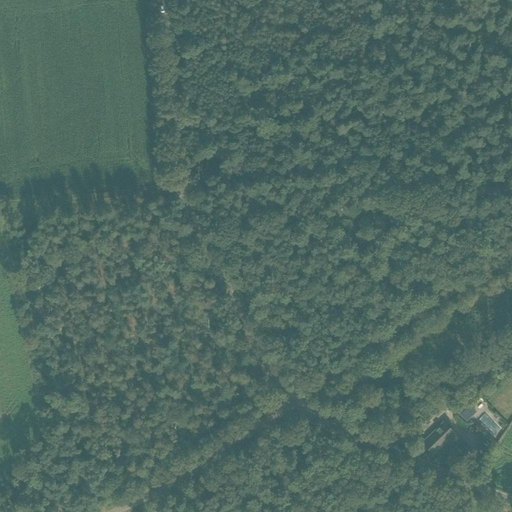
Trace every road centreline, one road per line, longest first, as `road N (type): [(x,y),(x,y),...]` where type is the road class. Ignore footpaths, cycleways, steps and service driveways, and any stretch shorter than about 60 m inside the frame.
road 1 (unclassified): [(290,401),(182,190),(162,0)]
road 2 (unclassified): [(290,401),(511,255)]
road 3 (unclassified): [(511,501),(290,401)]
road 4 (unclassified): [(115,511),(232,445),(290,401)]
